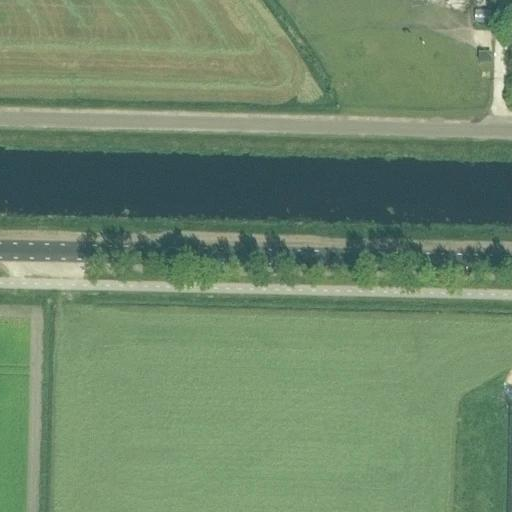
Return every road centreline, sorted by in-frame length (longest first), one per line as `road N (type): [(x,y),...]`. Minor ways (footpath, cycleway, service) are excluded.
road 1 (unclassified): [(511,133),(0,119)]
road 2 (tertiary): [(511,264),(0,252)]
